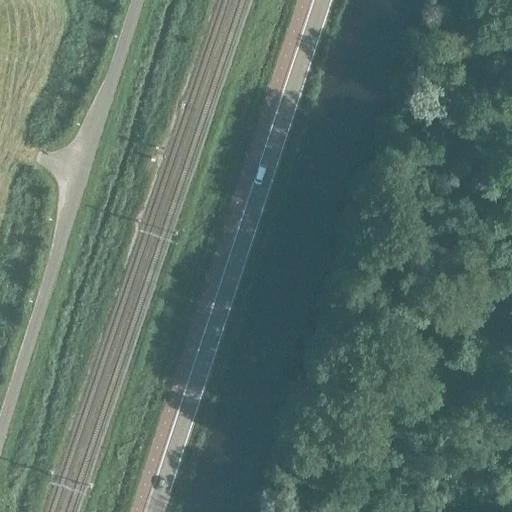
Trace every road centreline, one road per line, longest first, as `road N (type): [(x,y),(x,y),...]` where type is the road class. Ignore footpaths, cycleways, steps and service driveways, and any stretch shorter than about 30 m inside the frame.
road 1 (tertiary): [(154,511),(321,0)]
road 2 (unclassified): [(137,0),(0,432)]
